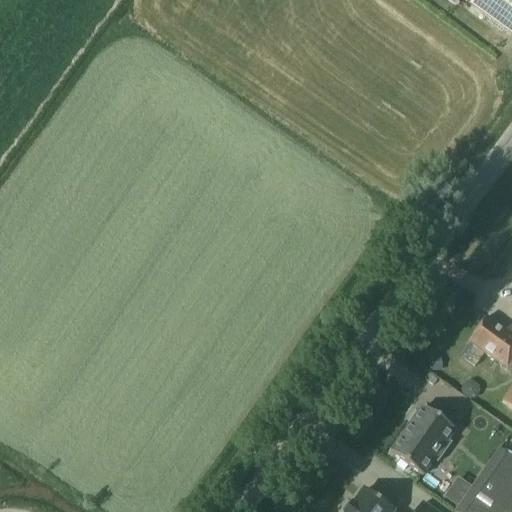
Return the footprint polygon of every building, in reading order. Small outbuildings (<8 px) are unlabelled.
[(511,0),(475,0),(471,6),(511,36),(511,34),(511,0)] [(469,342),(511,372),(511,336),(486,318),(469,342)] [(430,372),(439,372),(438,358),(429,358),(430,372)] [(433,386),(437,380),(428,374),(424,380),(433,386)] [(511,389),(503,403),(511,409),(511,389)] [(390,453),(422,477),(434,461),(438,464),(438,463),(438,462),(450,444),(451,445),(452,444),(448,441),(455,431),(422,408),(418,413),(420,415),(415,421),(414,420),(390,453)] [(511,511),(511,459),(499,451),(455,511),(511,511)] [(392,511),(364,491),(353,506),(352,505),(347,511),(392,511)]
